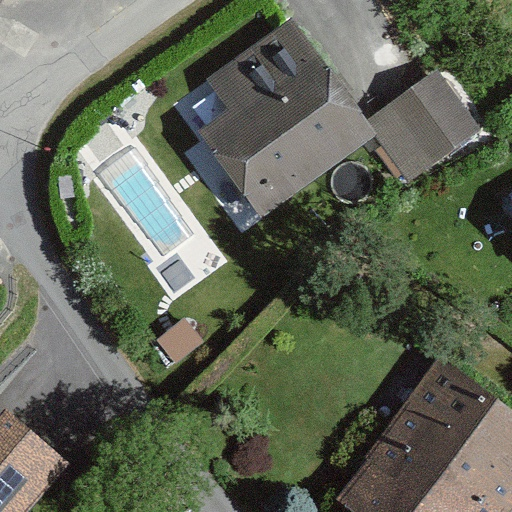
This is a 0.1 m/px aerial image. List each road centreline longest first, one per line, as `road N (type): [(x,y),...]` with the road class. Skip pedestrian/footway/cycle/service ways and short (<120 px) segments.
road 1 (residential): [(0,200),(219,511)]
road 2 (residential): [(175,0),(0,125)]
